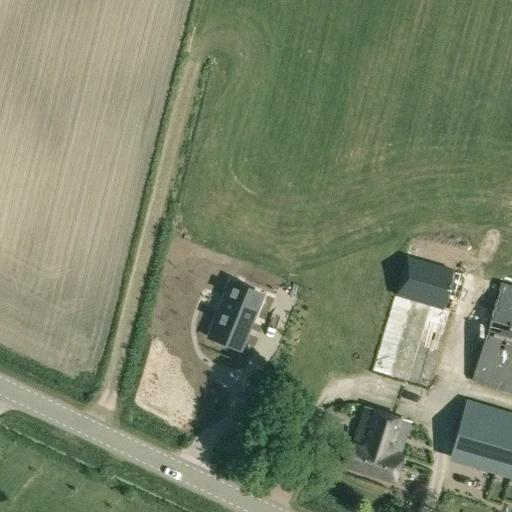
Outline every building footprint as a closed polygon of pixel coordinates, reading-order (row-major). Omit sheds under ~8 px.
[(345,358),(368,246),(330,238),(303,371),(343,379),(347,358),(345,358)] [(460,271),(406,256),(396,294),(449,309),(460,271)] [(230,273),(214,316),(246,327),(261,284),(230,273)] [(497,297),(511,301),(511,281),(503,278),(497,297)] [(511,326),(486,320),(472,376),(511,385),(511,326)] [(511,477),(511,412),(467,400),(450,459),(511,477)] [(400,455),(411,422),(366,407),(353,444),(350,443),(343,465),(395,482),(403,456),(400,455)] [(435,469),(439,448),(421,444),(417,465),(435,469)] [(490,502),(511,505),(511,488),(493,486),(490,502)]
